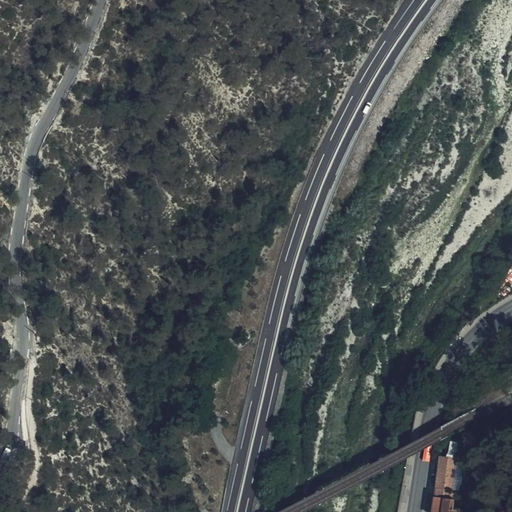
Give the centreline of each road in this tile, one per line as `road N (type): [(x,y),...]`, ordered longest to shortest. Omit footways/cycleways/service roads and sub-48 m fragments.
road 1 (primary): [(242,511),(283,326),(338,158),(434,0)]
road 2 (primary): [(418,0),(356,96),(297,233),(231,511)]
road 3 (tertiary): [(0,459),(22,339),(18,265),(33,149),(98,0)]
road 4 (tertiary): [(511,307),(453,360),(432,409),(412,511)]
road 5 (track): [(13,511),(37,473),(35,349),(22,339)]
